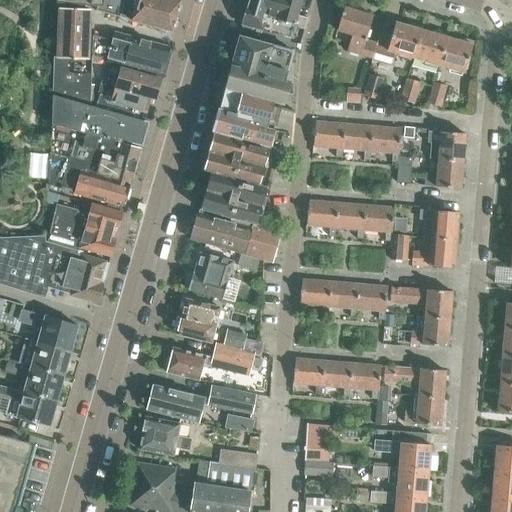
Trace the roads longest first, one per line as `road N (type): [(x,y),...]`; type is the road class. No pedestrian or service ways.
road 1 (residential): [(71,511),(215,0)]
road 2 (residential): [(282,511),(292,269),(308,108),(331,0)]
road 3 (residential): [(497,14),(456,511)]
